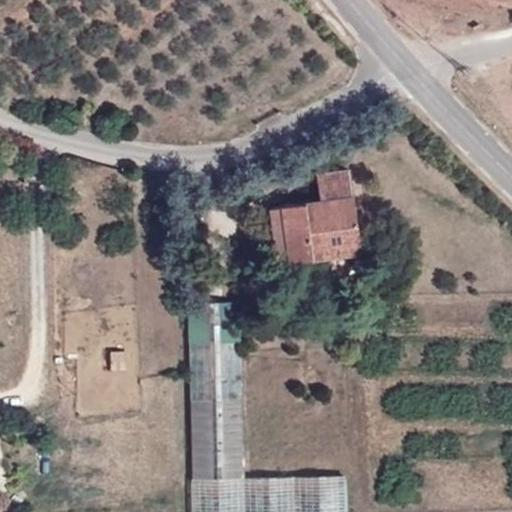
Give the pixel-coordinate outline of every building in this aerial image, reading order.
[(90,114),(94,107),(85,101),(81,109),(90,114)] [(267,193),(287,180),(275,160),(254,173),(267,193)] [(288,261),(314,257),(313,248),(359,241),(350,169),(319,173),(322,201),(281,207),(288,261)] [(278,262),(288,261),(281,207),(271,208),(278,262)] [(313,248),(314,257),(360,251),(359,241),(313,248)] [(189,302),(193,478),(343,475),(347,474),(344,336),(240,338),(239,300),(189,302)] [(326,322),(339,322),(340,310),(326,310),(326,322)] [(344,511),(343,475),(193,478),(194,511),(344,511)]
